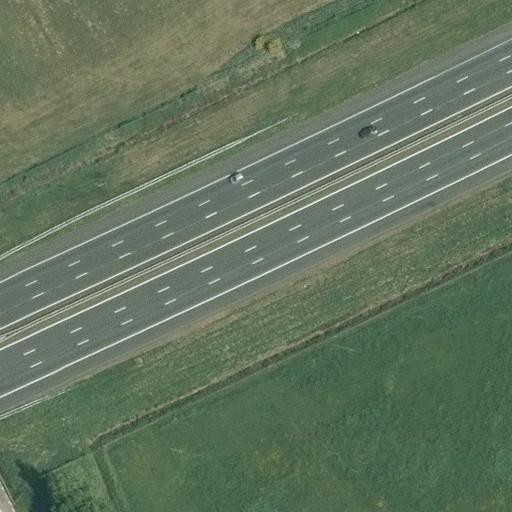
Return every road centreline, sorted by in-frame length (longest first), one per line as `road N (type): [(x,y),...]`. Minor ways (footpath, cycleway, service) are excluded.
road 1 (motorway): [(511,62),(0,304)]
road 2 (motorway): [(0,372),(511,130)]
